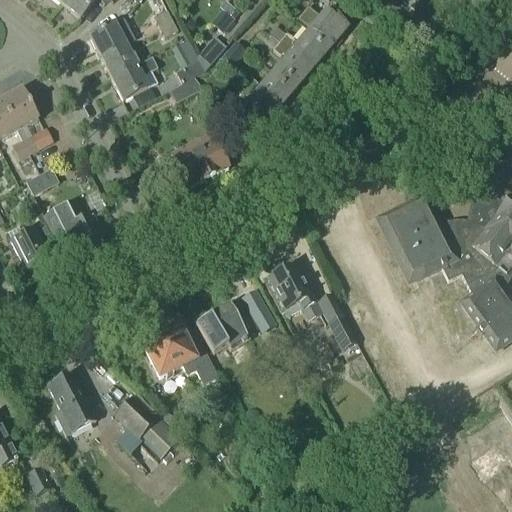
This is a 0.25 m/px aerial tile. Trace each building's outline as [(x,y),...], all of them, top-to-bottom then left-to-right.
[(48,0),(59,8),(65,0),(48,0)] [(65,0),(59,8),(78,24),(97,1),(97,0),(65,0)] [(126,0),(126,1),(136,9),(143,0),(126,0)] [(307,35),(329,54),(348,32),(315,4),(308,12),(315,19),(317,16),(320,19),(307,35)] [(157,33),(171,25),(166,15),(152,22),(157,33)] [(125,50),(134,45),(123,23),(88,41),(99,63),(125,50)] [(171,25),(157,33),(163,43),(177,36),(171,25)] [(329,54),(307,35),(294,51),(291,48),(292,46),(285,39),(278,47),(311,75),(329,54)] [(197,65),(203,77),(225,52),(213,41),(195,61),(197,65)] [(216,66),(228,76),(246,55),(234,45),(216,66)] [(311,75),(278,47),(272,54),(280,61),(282,58),(285,61),(270,78),(293,97),(311,75)] [(136,71),(125,50),(99,63),(110,84),(136,71)] [(203,77),(197,65),(174,77),(180,89),(193,82),(203,77)] [(136,71),(110,84),(122,106),(147,93),(136,71)] [(293,97),(270,78),(258,93),(255,90),(256,88),(249,82),(243,90),(275,117),(293,97)] [(193,82),(180,89),(168,95),(174,108),(202,94),(193,82)] [(275,117),(243,90),(237,97),(244,103),(246,101),(249,103),(229,127),(243,155),(275,117)] [(0,104),(0,106),(16,136),(37,124),(21,94),(0,104)] [(0,144),(16,136),(0,106),(0,144)] [(188,193),(228,172),(215,146),(214,147),(209,138),(171,158),(176,167),(175,167),(188,193)] [(21,146),(28,160),(38,155),(31,141),(21,146)] [(28,160),(21,146),(11,151),(18,165),(28,160)] [(47,194),(39,180),(24,187),(32,202),(47,194)] [(511,201),(487,230),(501,243),(491,255),(511,273),(511,201)] [(396,241),(431,223),(422,204),(386,223),(396,241)] [(92,218),(83,223),(80,224),(72,209),(46,222),(60,249),(73,243),(82,261),(107,248),(92,218)] [(431,223),(396,241),(405,260),(441,241),(431,223)] [(49,262),(34,232),(9,245),(24,275),(49,262)] [(415,278),(450,259),(441,241),(405,260),(415,278)] [(450,259),(415,278),(424,296),(459,277),(450,259)] [(269,283),(267,284),(285,321),(301,314),(306,325),(320,318),(294,270),(291,272),(290,269),(283,273),(282,276),(278,278),(275,277),(268,280),(269,283)] [(469,296),(459,277),(424,296),(434,315),(469,296)] [(250,297),(239,303),(252,324),(262,318),(250,297)] [(249,344),(229,309),(195,328),(212,359),(227,350),(230,355),(249,344)] [(356,348),(342,321),(328,329),(342,355),(356,348)] [(145,347),(142,348),(158,382),(181,371),(186,380),(195,376),(202,390),(216,383),(204,359),(194,364),(177,330),(155,342),(151,340),(145,343),(145,347)] [(95,425),(72,379),(47,392),(60,416),(54,419),(65,440),(95,425)] [(149,409),(160,398),(143,382),(133,393),(149,409)] [(154,427),(131,404),(115,420),(159,464),(179,444),(158,423),(154,427)] [(479,424),(443,445),(457,468),(493,446),(504,440),(499,433),(489,439),(479,424)] [(0,433),(0,472),(15,466),(8,451),(9,451),(0,433)] [(388,442),(381,446),(386,454),(393,450),(388,442)] [(493,446),(457,468),(470,490),(506,468),(511,464),(511,454),(502,461),(493,446)] [(511,478),(506,468),(470,490),(484,511),(491,508),(490,506),(511,492),(511,478)] [(39,473),(26,480),(36,498),(50,491),(39,473)] [(311,501),(305,491),(295,498),(301,507),(311,501)] [(511,511),(511,492),(490,506),(491,508),(493,511),(511,511)]
